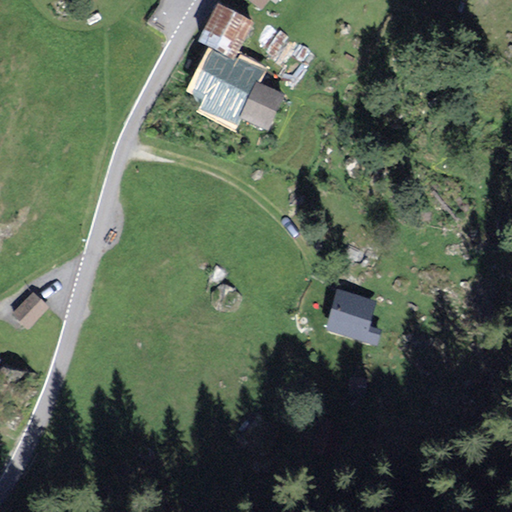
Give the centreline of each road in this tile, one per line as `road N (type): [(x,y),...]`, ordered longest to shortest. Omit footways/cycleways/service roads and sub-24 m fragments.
road 1 (tertiary): [(190,23),(128,133),(36,425),(0,494)]
road 2 (track): [(325,291),(283,218),(237,180),(124,145)]
